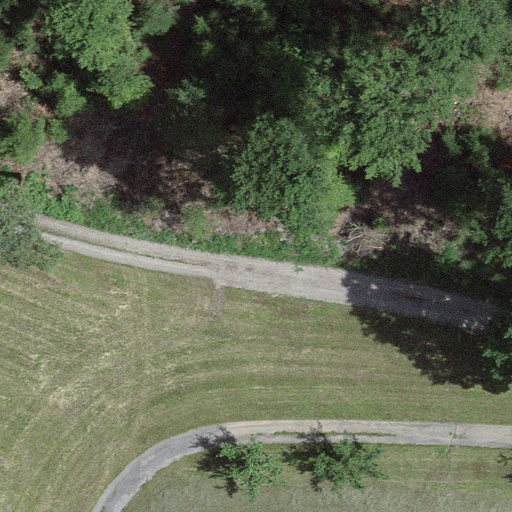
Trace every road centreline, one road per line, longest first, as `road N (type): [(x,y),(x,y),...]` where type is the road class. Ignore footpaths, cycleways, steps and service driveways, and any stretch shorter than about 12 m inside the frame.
road 1 (track): [(0,206),(124,251),(511,338)]
road 2 (track): [(511,442),(374,438),(203,448),(166,465),(110,511)]
